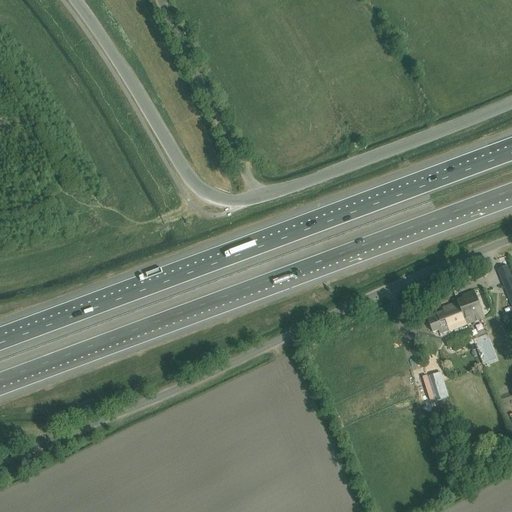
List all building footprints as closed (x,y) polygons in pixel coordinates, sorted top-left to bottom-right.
[(476,275),(478,283),(490,279),(487,271),(476,275)] [(511,281),(503,285),(511,308),(511,281)] [(463,298),(464,300),(443,308),(444,311),(436,314),(427,318),(433,333),(439,331),(440,334),(450,331),(484,318),(474,293),(463,298)] [(469,331),(445,340),(448,348),(472,339),(469,331)] [(434,370),(441,397),(450,394),(443,368),(434,370)] [(339,417),(334,419),(338,429),(343,427),(339,417)]
